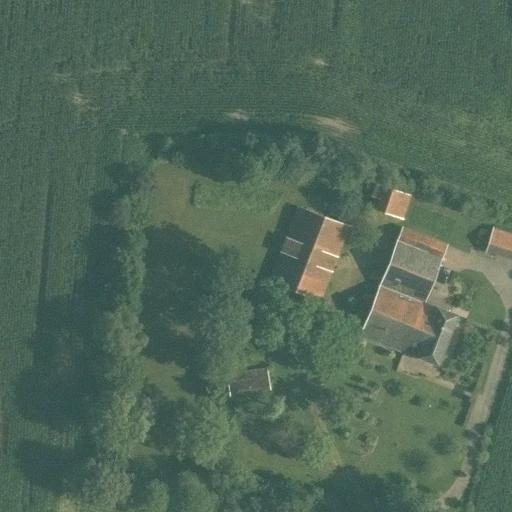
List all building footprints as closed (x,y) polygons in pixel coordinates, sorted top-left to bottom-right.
[(380,199),(384,188),(376,185),(372,196),(380,199)] [(321,302),(349,229),(350,228),(339,224),(297,206),(267,281),(280,287),(273,303),(302,314),(308,298),(321,302)] [(341,209),(339,224),(350,228),(349,229),(364,230),(367,211),(341,209)] [(438,365),(457,315),(424,303),(446,245),(401,228),(360,335),(438,365)] [(503,234),(491,231),(485,251),(497,254),(503,234)] [(229,397),(270,391),(267,368),(225,373),(229,397)]
